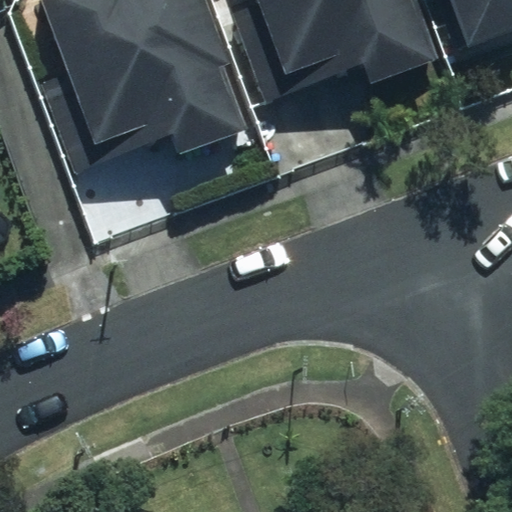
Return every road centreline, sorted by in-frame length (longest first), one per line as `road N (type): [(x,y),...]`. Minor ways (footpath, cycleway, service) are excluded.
road 1 (residential): [(0,406),(119,340),(428,242)]
road 2 (residential): [(428,242),(511,473)]
